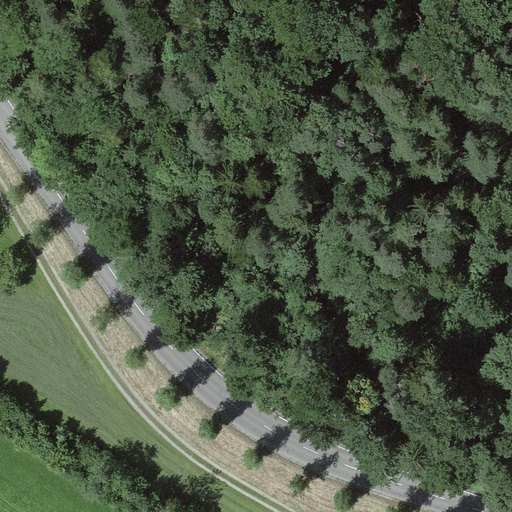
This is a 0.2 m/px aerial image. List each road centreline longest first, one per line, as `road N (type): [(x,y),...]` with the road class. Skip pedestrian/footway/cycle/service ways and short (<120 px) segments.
road 1 (tertiary): [(0,112),(142,316),(201,378),(316,454),(483,511)]
road 2 (track): [(354,0),(335,62),(328,291),(349,338),(440,445),(511,472)]
road 3 (track): [(287,511),(189,452),(140,406),(0,186)]
